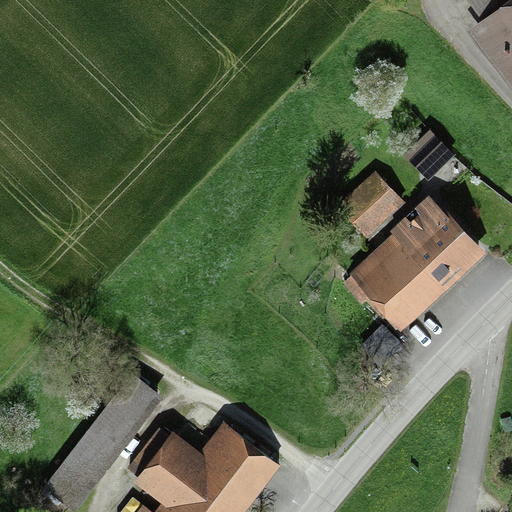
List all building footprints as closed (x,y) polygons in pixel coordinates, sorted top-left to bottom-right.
[(511,0),(469,0),(511,57),(511,0)] [(431,130),(406,154),(428,176),(453,152),(431,130)] [(402,198),(377,172),(338,209),(363,236),(402,198)] [(398,318),(472,248),(430,205),(357,275),(398,318)] [(399,349),(383,332),(363,350),(379,367),(399,349)] [(134,375),(45,487),(72,508),(161,396),(134,375)] [(224,511),(268,456),(222,420),(196,452),(173,434),(140,477),(159,492),(143,511),(224,511)]
